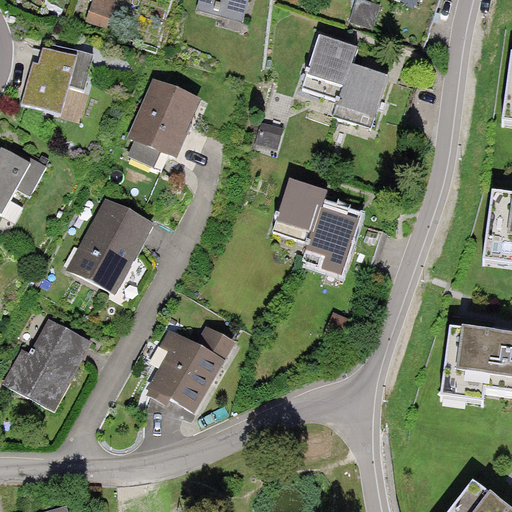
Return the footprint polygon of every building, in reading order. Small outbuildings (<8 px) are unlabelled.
[(117,5),(101,0),(96,0),(88,27),(109,33),(117,5)] [(250,0),(204,0),(200,15),(242,28),(250,0)] [(361,2),(356,23),(377,28),(382,7),(361,2)] [(405,4),(399,3),(396,12),(402,14),(405,4)] [(357,56),(321,44),(305,95),(341,106),(352,72),(357,56)] [(34,70),(23,109),(66,121),(73,94),(86,97),(96,63),(82,59),(80,67),(45,57),(41,71),(34,70)] [(511,65),(507,65),(501,119),(511,120),(511,65)] [(380,119),(390,83),(352,72),(337,121),(376,132),(380,119)] [(407,127),(417,90),(390,83),(380,119),(407,127)] [(203,106),(155,85),(129,145),(135,147),(128,162),(163,177),(170,161),(178,164),(203,106)] [(0,220),(4,223),(20,195),(31,199),(47,172),(33,164),(30,169),(1,152),(0,154),(0,220)] [(327,200),(290,188),(274,236),(311,248),(322,216),(327,200)] [(511,203),(493,201),(486,253),(511,256),(511,203)] [(154,228),(106,204),(70,275),(118,299),(154,228)] [(348,263),(359,227),(322,216),(306,264),(343,276),(348,263)] [(373,270),(384,235),(359,227),(348,263),(373,270)] [(4,392),(56,419),(93,349),(51,328),(34,361),(23,356),(4,392)] [(511,343),(451,335),(442,404),(511,413),(511,343)] [(174,408),(195,419),(233,351),(216,342),(207,358),(174,340),(168,352),(177,357),(152,403),(170,413),(174,408)] [(500,511),(474,491),(457,511),(500,511)]
